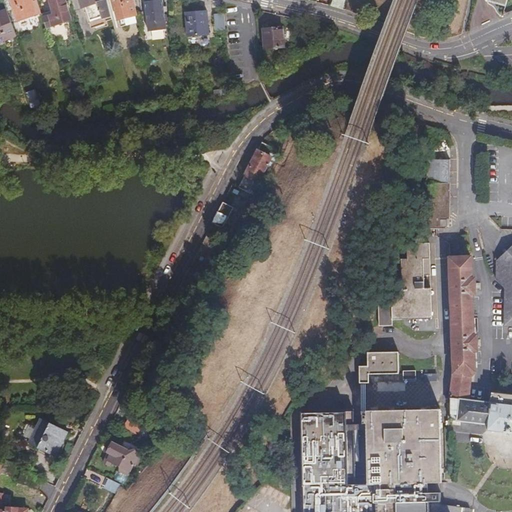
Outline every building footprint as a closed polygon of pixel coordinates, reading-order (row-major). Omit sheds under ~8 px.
[(35,9),(32,0),(8,0),(14,16),(35,9)] [(73,19),(67,0),(52,0),(56,13),(46,17),(49,26),(73,19)] [(105,20),(114,18),(108,0),(81,0),(84,8),(88,6),(94,27),(106,24),(105,20)] [(118,18),(135,15),(136,14),(132,0),(113,0),(118,19),(118,18)] [(166,26),(163,0),(150,0),(146,0),(149,27),(166,26)] [(335,0),(334,7),(346,10),(346,0),(335,0)] [(511,0),(504,0),(503,6),(500,16),(508,13),(511,1),(511,0)] [(0,39),(16,34),(6,9),(0,11),(0,39)] [(194,11),(183,11),(184,34),(205,32),(204,10),(194,11)] [(212,30),(222,29),(221,14),(211,15),(212,30)] [(136,23),(135,15),(118,18),(120,26),(136,23)] [(281,47),(279,27),(260,28),(261,48),(281,47)] [(43,111),(38,98),(31,101),(36,114),(43,111)] [(285,128),(283,123),(275,129),(277,133),(280,132),(285,128)] [(252,196),(270,146),(259,141),(236,187),(252,196)] [(450,219),(450,159),(427,160),(427,183),(425,183),(424,226),(424,229),(440,229),(443,229),(446,226),(447,220),(450,219)] [(424,226),(425,183),(419,183),(419,204),(414,204),(413,226),(424,226)] [(204,229),(165,306),(179,313),(188,296),(189,297),(219,237),(215,235),(220,225),(223,227),(233,209),(221,203),(216,214),(219,216),(212,228),(211,227),(209,231),(204,229)] [(511,244),(492,263),(503,264),(508,259),(511,255),(511,244)] [(430,289),(424,290),(424,276),(430,276),(429,245),(407,245),(407,260),(401,260),(402,290),(391,291),(391,306),(392,321),(418,320),(431,320),(430,289)] [(451,374),(449,398),(458,399),(470,400),(471,379),(476,373),(474,354),(477,354),(477,334),(474,333),(472,293),(474,294),(474,277),(472,279),(471,255),(457,256),(447,257),(451,374)] [(503,264),(492,263),(492,281),(500,290),(500,327),(511,327),(511,255),(508,259),(503,264)] [(392,321),(391,306),(379,306),(379,326),(392,326),(392,321)] [(368,375),(398,374),(397,353),(367,354),(368,368),(364,368),(364,367),(359,367),(359,383),(368,383),(368,375)] [(416,380),(416,371),(403,371),(403,380),(416,380)] [(125,389),(115,408),(128,416),(130,417),(141,399),(125,389)] [(511,396),(489,394),(487,402),(470,400),(458,399),(449,398),(448,421),(456,422),(485,425),(484,431),(495,432),(501,433),(505,433),(511,434),(511,433),(511,396)] [(300,485),(301,487),(302,511),(425,511),(425,502),(436,502),(436,493),(426,493),(426,484),(438,484),(437,411),(363,412),(363,416),(359,416),(360,425),(363,425),(363,476),(351,476),(351,474),(348,474),(348,476),(346,476),(344,413),(299,414),(300,485)] [(130,417),(128,416),(120,429),(132,436),(140,423),(130,417)] [(30,445),(58,459),(70,435),(41,421),(30,445)] [(136,456),(132,450),(128,454),(124,452),(125,451),(111,443),(105,452),(109,454),(106,460),(117,466),(117,472),(125,477),(136,456)] [(0,460),(0,474),(8,477),(11,467),(12,465),(0,460)] [(34,490),(38,478),(19,471),(15,484),(34,490)] [(114,484),(105,480),(102,486),(111,490),(114,484)] [(24,511),(24,509),(7,509),(8,495),(0,495),(0,508),(3,509),(3,511),(0,511),(24,511)]
